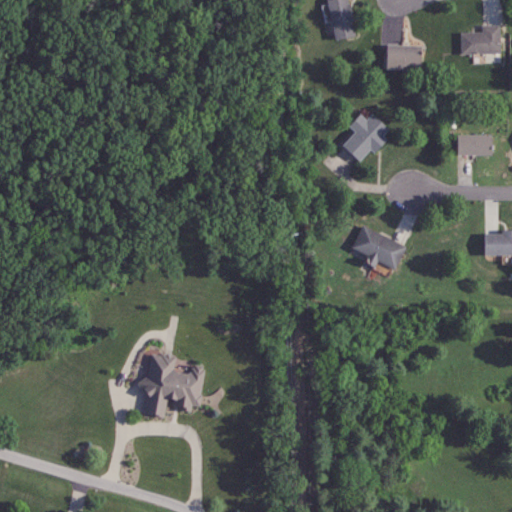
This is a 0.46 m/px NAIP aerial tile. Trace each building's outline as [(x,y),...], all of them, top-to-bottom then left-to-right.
[(348,0),(326,0),(332,39),(354,36),(348,0)] [(498,25),(480,25),(480,32),(459,33),(459,54),(499,53),(498,25)] [(420,69),(420,46),(385,45),(385,68),(420,69)] [(347,126),(353,132),(341,145),(358,162),(369,150),(373,153),(387,139),(382,134),(387,129),(371,114),(365,120),(359,114),(347,126)] [(456,155),(490,156),(490,135),(456,134),(456,155)] [(351,248),(373,257),(372,260),(395,269),(405,244),(360,226),(351,248)] [(511,255),(511,231),(483,232),(483,256),(511,255)] [(165,416),(167,406),(190,409),(190,405),(198,406),(204,365),(190,363),(188,372),(172,370),(174,356),(149,352),(145,380),(138,378),(136,392),(145,393),(142,413),(165,416)]
